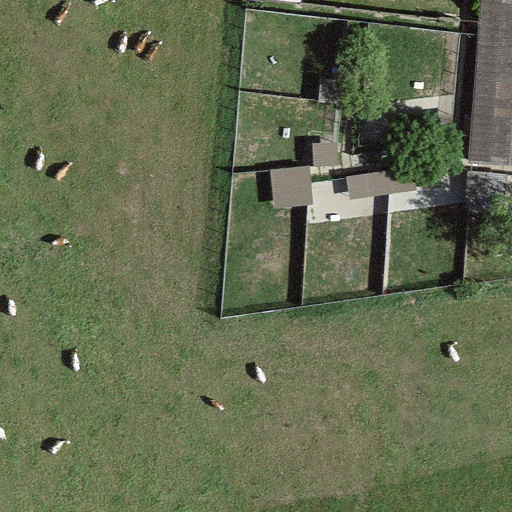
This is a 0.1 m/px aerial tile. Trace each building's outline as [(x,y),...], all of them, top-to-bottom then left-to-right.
[(511,0),(480,0),(470,163),(511,166),(511,0)] [(345,82),(319,81),(318,105),(343,106),(345,82)] [(454,116),(415,118),(417,141),(451,137),(452,133),(454,116)] [(338,143),(312,144),(314,168),(339,167),(338,143)] [(310,167),(269,171),(273,211),(314,207),(312,184),(310,167)] [(414,169),(346,179),(349,200),(389,194),(417,190),(414,169)] [(507,175),(468,172),(465,208),(504,211),(507,175)]
